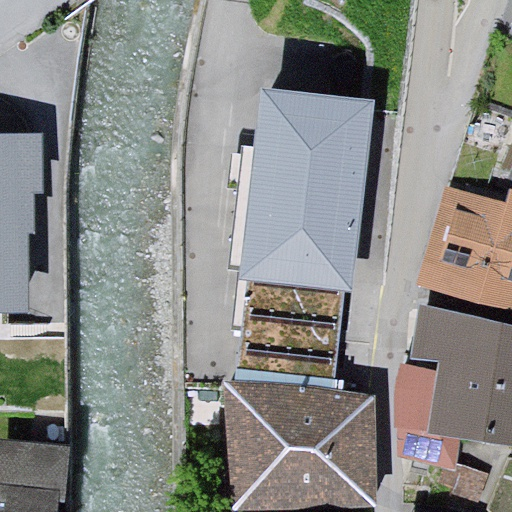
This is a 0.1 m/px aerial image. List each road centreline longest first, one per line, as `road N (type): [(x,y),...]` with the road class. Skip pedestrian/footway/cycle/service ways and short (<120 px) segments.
road 1 (residential): [(431,0),(369,511)]
road 2 (unknown): [(237,0),(212,113),(205,379)]
